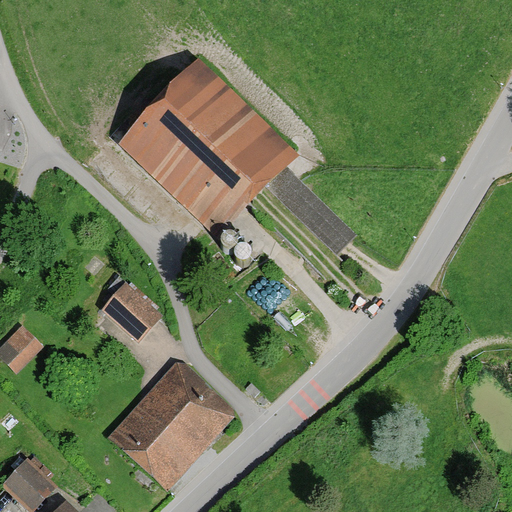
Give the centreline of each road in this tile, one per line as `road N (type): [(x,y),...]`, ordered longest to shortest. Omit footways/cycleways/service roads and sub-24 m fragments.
road 1 (residential): [(45,144),(154,247),(194,351),(271,433)]
road 2 (residential): [(476,169),(388,319),(271,433)]
